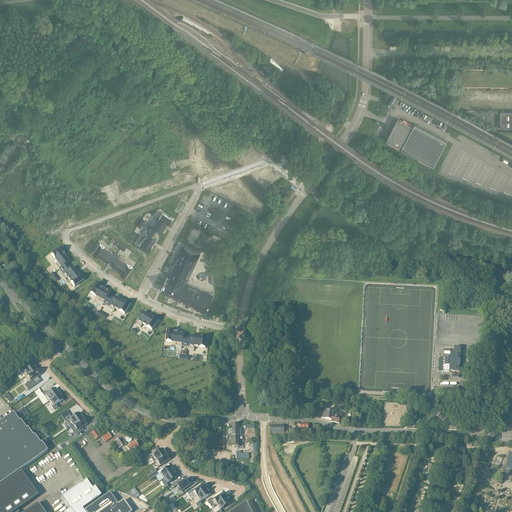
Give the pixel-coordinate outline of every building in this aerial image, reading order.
[(511,128),(511,111),(500,112),(500,129),(511,128)] [(391,132),(390,132),(389,134),(390,134),(386,141),(434,166),(447,141),(414,124),(413,127),(398,119),(391,132)] [(0,171),(7,165),(20,152),(12,144),(0,155),(0,171)] [(289,160),(296,150),(291,146),(284,156),(289,160)] [(145,236),(139,245),(149,252),(152,247),(151,246),(157,237),(153,235),(157,229),(160,231),(162,233),(168,224),(169,224),(172,219),(163,213),(157,222),(154,220),(151,225),(151,226),(148,231),(146,230),(143,235),(145,236)] [(143,219),(137,226),(140,228),(146,221),(143,219)] [(193,228),(187,242),(193,245),(199,231),(193,228)] [(100,243),(93,254),(98,257),(99,256),(108,262),(109,260),(114,263),(112,267),(121,273),(120,274),(125,277),(132,267),(119,258),(120,256),(114,252),(100,243)] [(167,277),(161,290),(166,293),(165,295),(166,295),(194,309),(195,309),(196,306),(198,307),(197,309),(202,312),(203,310),(206,311),(212,298),(209,297),(210,295),(205,292),(204,294),(202,294),(203,291),(186,283),(200,254),(185,247),(180,257),(178,256),(177,257),(169,275),(168,276),(171,277),(170,279),(167,277)] [(60,248),(51,255),(57,263),(55,265),(59,270),(63,275),(61,276),(65,281),(67,279),(74,287),(83,280),(79,275),(79,276),(78,275),(76,272),(72,268),(68,270),(64,265),(69,262),(66,257),(63,254),(63,253),(63,252),(60,248)] [(52,273),(49,275),(55,282),(58,280),(52,273)] [(96,284),(90,294),(100,299),(98,302),(104,305),(104,304),(109,307),(108,309),(114,312),(115,309),(125,314),(130,304),(125,301),(124,302),(123,302),(120,300),(115,297),(113,301),(107,298),(110,293),(105,290),(102,288),(101,287),(96,284)] [(143,313),(136,324),(141,327),(143,325),(152,330),(158,321),(153,317),(152,318),(151,318),(148,316),(143,313)] [(167,331),(166,342),(176,343),(176,346),(182,347),(188,347),(188,350),(194,350),(194,347),(205,349),(206,337),(201,336),(200,337),(196,337),(192,336),(190,336),(189,341),(183,340),(184,334),(181,333),(178,333),(173,332),(173,331),(167,331)] [(16,353),(8,346),(4,350),(12,357),(16,353)] [(459,367),(460,359),(459,359),(459,357),(460,357),(460,348),(454,347),(454,350),(453,350),(450,352),(443,352),(443,356),(444,356),(444,358),(443,358),(443,366),(444,366),(444,368),(443,368),(442,372),(449,372),(449,371),(453,371),(453,372),(459,373),(459,369),(458,368),(458,367),(459,367)] [(23,367),(19,369),(24,377),(36,370),(32,364),(25,369),(23,367)] [(36,370),(24,377),(30,385),(34,382),(33,380),(40,375),(36,370)] [(46,392),(42,395),(47,403),(59,395),(55,389),(48,394),(46,392)] [(59,395),(47,403),(48,403),(50,401),(53,406),(51,408),(53,411),(57,408),(56,405),(63,400),(59,395)] [(322,419),(331,421),(332,416),(333,412),(334,411),(324,409),(322,419)] [(342,414),(333,412),(332,416),(331,421),(331,422),(339,424),(340,418),(341,418),(342,414)] [(0,484),(20,471),(47,452),(41,443),(40,444),(34,436),(33,437),(27,428),(26,429),(20,421),(19,422),(13,414),(0,422),(0,484)] [(70,416),(65,419),(67,422),(66,423),(70,428),(82,419),(83,418),(80,415),(79,415),(78,414),(71,419),(70,416)] [(82,419),(70,428),(73,434),(75,433),(76,435),(81,432),(79,430),(86,425),(82,419)] [(239,446),(239,435),(241,435),(241,430),(239,430),(238,425),(232,425),(232,435),(228,435),(228,444),(227,444),(227,446),(228,446),(228,447),(239,446)] [(284,433),(283,425),(271,426),(271,433),(284,433)] [(100,437),(95,430),(90,434),(95,441),(100,437)] [(107,434),(101,438),(104,443),(108,440),(108,439),(110,438),(107,434)] [(114,442),(118,449),(124,445),(119,438),(114,442)] [(138,448),(134,442),(128,445),(124,447),(129,454),(138,448)] [(153,453),(149,456),(154,463),(166,454),(167,453),(164,450),(163,450),(155,455),(153,453)] [(240,452),(236,452),(236,454),(237,460),(249,459),(249,454),(240,454),(240,452)] [(166,454),(154,463),(155,463),(159,468),(170,460),(166,454)] [(159,475),(156,477),(159,482),(161,481),(174,472),(170,467),(159,475)] [(0,486),(0,511),(14,511),(38,496),(20,472),(0,486)] [(174,472),(161,481),(165,486),(167,485),(177,477),(177,476),(178,475),(175,472),(174,473),(174,472)] [(176,482),(172,485),(173,487),(176,485),(181,492),(190,485),(186,479),(178,485),(176,482)] [(83,511),(82,510),(101,496),(94,487),(92,489),(86,480),(61,497),(69,510),(65,511),(83,511)] [(192,492),(192,493),(195,498),(194,498),(194,499),(207,490),(203,485),(192,492)] [(207,490),(194,499),(198,503),(200,502),(210,495),(207,490)] [(117,505),(109,493),(84,511),(131,511),(123,500),(117,505)] [(213,500),(212,501),(216,506),(217,506),(227,498),(223,493),(213,500)] [(227,498),(217,506),(220,511),(220,510),(231,503),(227,498)] [(251,511),(247,503),(233,511),(251,511)]
